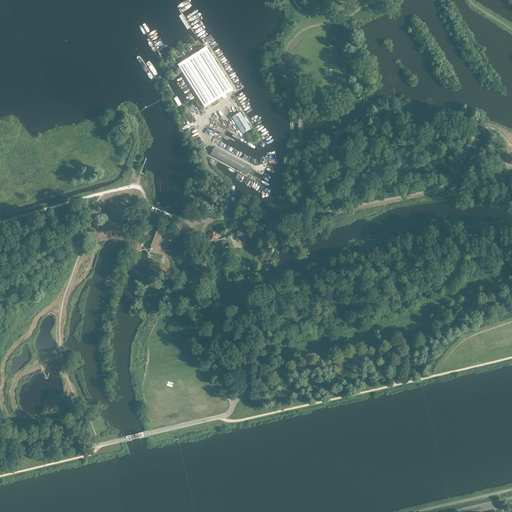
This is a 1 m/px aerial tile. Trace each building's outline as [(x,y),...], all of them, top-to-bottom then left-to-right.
[(178,66),(204,108),(233,90),(206,48),(178,66)] [(147,79),(152,76),(144,64),(141,63),(140,66),(147,79)] [(233,116),(242,134),(251,129),(242,111),(233,116)] [(192,122),(186,112),(182,115),(188,125),(192,122)] [(251,167),(215,147),(211,155),(247,174),(251,167)] [(244,238),(245,230),(238,229),(237,236),(239,237),(238,240),(241,241),(242,237),(244,238)]
